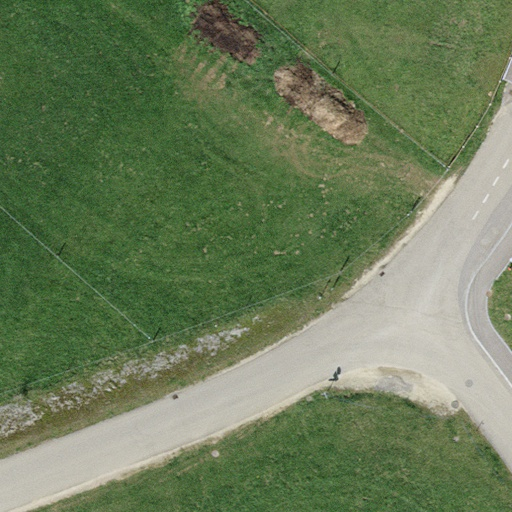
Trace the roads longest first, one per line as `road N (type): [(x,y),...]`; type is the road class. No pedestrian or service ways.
road 1 (residential): [(422,305),(0,483)]
road 2 (residential): [(511,149),(422,305)]
road 3 (residential): [(511,427),(422,305)]
